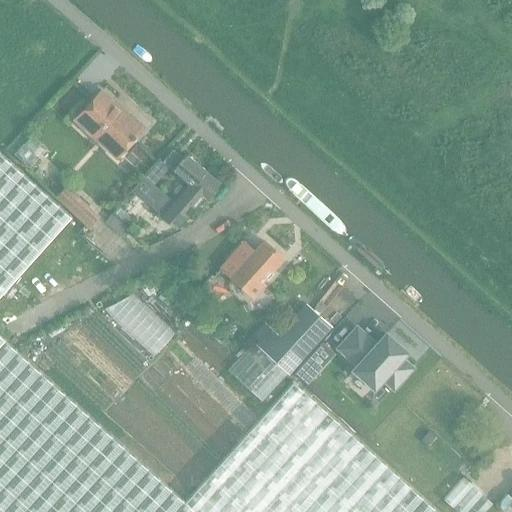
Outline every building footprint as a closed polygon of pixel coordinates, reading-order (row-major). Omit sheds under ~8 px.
[(116,158),(143,129),(113,101),(111,102),(101,92),(75,119),(116,158)] [(32,135),(14,154),(29,169),(47,149),(32,135)] [(173,150),(162,162),(169,168),(172,171),(189,185),(204,197),(203,198),(205,199),(218,184),(185,156),(183,158),(173,150)] [(0,511),(435,511),(292,383),(184,503),(7,344),(0,338),(0,295),(70,218),(0,155),(0,511)] [(159,160),(143,178),(153,186),(169,168),(162,162),(159,160)] [(143,178),(131,192),(142,201),(143,200),(162,216),(161,217),(176,229),(203,198),(204,197),(189,185),(173,203),(153,186),(143,178)] [(53,197),(87,230),(99,217),(64,185),(53,197)] [(118,206),(112,213),(125,223),(130,217),(118,206)] [(112,212),(104,222),(123,239),(132,229),(125,223),(112,213),(112,212)] [(219,268),(230,277),(254,298),(266,285),(263,282),(283,259),(262,241),(254,250),(243,240),(219,268)] [(132,294),(104,311),(112,320),(153,358),(174,334),(132,294)] [(268,327),(253,343),(226,370),(260,402),(287,374),(302,358),(303,359),(328,332),(302,308),(277,335),(268,327)] [(372,343),(357,330),(339,350),(358,367),(354,371),(374,389),(382,379),(393,389),(412,369),(401,360),(406,354),(385,335),(374,348),(370,345),(372,343)] [(322,342),(306,360),(319,371),(335,354),(322,342)] [(308,364),(301,372),(313,384),(321,375),(308,364)] [(429,431),(420,441),(426,446),(435,436),(429,431)] [(482,511),(491,502),(468,480),(463,475),(442,497),(458,511),(482,511)] [(502,511),(511,511),(511,498),(506,494),(496,506),(502,511)]
